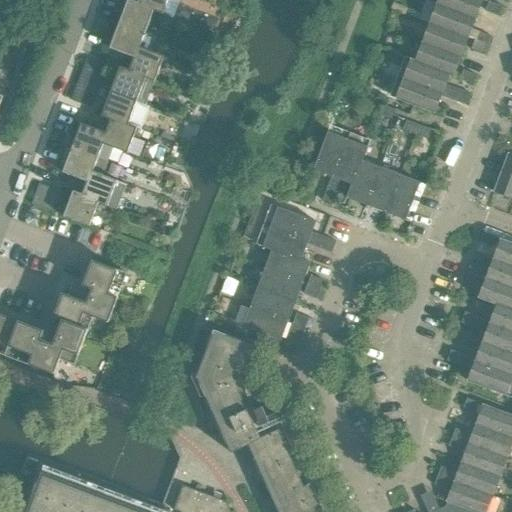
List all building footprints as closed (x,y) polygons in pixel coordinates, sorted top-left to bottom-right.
[(145,34),(145,33),(153,12),(153,11),(137,4),(137,3),(128,0),(127,0),(119,24),(145,34)] [(162,15),(167,0),(138,0),(137,3),(137,4),(153,11),(153,12),(162,15)] [(475,19),(481,0),(438,0),(437,5),(475,19)] [(497,16),(501,6),(488,2),(485,11),(497,16)] [(467,38),(475,19),(437,5),(429,24),(467,38)] [(148,51),(154,36),(145,33),(145,34),(119,24),(109,49),(134,58),(138,48),(148,52),(148,51)] [(460,58),(467,38),(429,24),(422,43),(460,58)] [(486,46),(490,36),(477,32),(474,41),(486,46)] [(483,55),(486,46),(474,41),(470,50),(483,55)] [(453,78),(460,58),(422,43),(415,61),(415,62),(448,75),(448,76),(453,78)] [(154,82),(164,57),(148,51),(148,52),(138,48),(134,58),(129,71),(129,72),(145,78),(145,79),(154,82)] [(90,73),(94,71),(97,64),(86,60),(82,70),(90,73)] [(470,94),(445,85),(448,76),(448,75),(415,62),(415,61),(411,60),(396,100),(434,114),(441,96),(466,105),(470,94)] [(145,106),(154,82),(145,79),(145,78),(129,72),(129,71),(120,67),(111,92),(136,102),(145,106)] [(471,84),(475,75),(463,70),(459,80),(471,84)] [(99,88),(103,78),(95,75),(91,77),(89,84),(99,88)] [(86,91),(89,84),(78,80),(75,90),(82,93),(84,97),(88,95),(86,91)] [(95,98),(99,88),(89,84),(86,91),(88,95),(95,98)] [(71,101),(81,105),(84,97),(82,93),(75,90),(71,101)] [(128,125),(136,102),(111,92),(101,117),(110,121),(111,119),(127,126),(128,125)] [(391,120),(395,110),(382,105),(379,115),(391,120)] [(127,154),(137,128),(128,125),(127,126),(111,119),(110,121),(105,133),(106,133),(102,143),(112,147),(112,148),(127,154)] [(415,135),(418,125),(406,121),(402,130),(415,135)] [(106,133),(105,133),(81,124),(72,149),(107,162),(112,148),(112,147),(102,143),(106,133)] [(427,139),(430,130),(418,125),(415,135),(427,139)] [(352,185),(361,161),(362,161),(367,148),(327,132),(313,170),(331,177),(322,201),(333,205),(342,181),(351,185),(352,185)] [(101,175),(107,162),(72,149),(63,173),(87,182),(87,183),(91,173),(101,176),(101,175)] [(511,199),(511,155),(507,154),(493,192),(511,199)] [(366,206),(380,168),(362,161),(361,161),(352,185),(351,185),(346,198),(366,206)] [(385,213),(399,175),(380,168),(366,206),(385,213)] [(98,203),(117,210),(126,185),(101,175),(101,176),(91,173),(87,183),(87,182),(82,195),(99,201),(98,203)] [(405,221),(419,183),(399,175),(385,213),(405,221)] [(43,198),(47,196),(50,188),(39,184),(35,195),(43,198)] [(99,201),(82,195),(73,191),(63,217),(89,227),(98,203),(99,201)] [(44,201),(48,199),(47,196),(43,198),(35,195),(31,205),(42,209),(44,201)] [(52,213),(56,202),(48,199),(44,201),(42,209),(52,213)] [(335,241),(311,233),(315,222),(277,207),(262,248),(271,251),(272,249),(301,260),(307,244),(331,253),(335,241)] [(491,246),(494,237),(482,232),(478,242),(491,246)] [(511,266),(511,243),(501,239),(493,260),(511,266)] [(302,284),(310,263),(301,260),(272,249),(271,251),(264,270),(302,284)] [(511,288),(511,266),(493,260),(486,278),(511,288)] [(74,365),(93,317),(108,323),(126,274),(92,261),(82,287),(91,290),(86,302),(62,293),(52,319),(61,322),(53,345),(40,340),(44,331),(0,314),(0,354),(54,375),(60,359),(74,365)] [(480,276),(483,267),(471,262),(467,272),(480,276)] [(295,303),(302,284),(264,270),(257,289),(295,303)] [(476,285),(480,276),(467,272),(464,281),(476,285)] [(319,290),(323,280),(310,276),(307,285),(319,290)] [(511,310),(511,288),(486,278),(478,299),(496,305),(496,304),(511,310)] [(316,299),(319,290),(307,285),(303,294),(316,299)] [(288,322),(295,303),(257,289),(250,308),(288,322)] [(511,353),(511,310),(496,304),(496,305),(490,322),(465,312),(460,323),(486,333),(482,343),(511,353)] [(280,342),(287,323),(288,322),(250,308),(242,327),(280,342)] [(305,328),(308,319),(296,314),(292,323),(305,328)] [(301,337),(305,328),(292,323),(289,332),(301,337)] [(260,438),(232,376),(233,374),(240,376),(251,345),(220,333),(215,348),(208,346),(196,377),(211,411),(217,408),(223,420),(217,423),(230,453),(248,445),(256,464),(251,466),(249,468),(255,481),(259,483),(270,478),(273,484),(266,487),(277,511),(322,511),(310,484),(303,487),(278,430),(260,438)] [(505,396),(511,378),(511,353),(482,343),(476,360),(450,350),(446,361),(471,371),(467,382),(505,396)] [(475,412),(479,403),(466,398),(463,408),(475,412)] [(511,438),(511,415),(483,405),(475,425),(511,438)] [(263,431),(284,421),(279,411),(266,417),(262,407),(254,411),(263,431)] [(506,458),(511,442),(511,438),(475,425),(468,444),(506,458)] [(464,442),(467,433),(455,428),(451,438),(464,442)] [(460,451),(464,442),(451,438),(448,447),(460,451)] [(499,477),(506,458),(468,444),(461,463),(499,477)] [(492,496),(499,477),(461,463),(454,482),(492,496)] [(449,480),(453,471),(440,467),(437,476),(449,480)] [(143,511),(41,473),(26,511),(143,511)] [(446,490),(449,480),(437,476),(433,485),(446,490)] [(485,511),(492,496),(454,482),(446,502),(472,511),(485,511)] [(229,511),(225,502),(183,486),(173,510),(177,511),(229,511)] [(472,511),(446,502),(445,507),(433,511),(472,511)]
